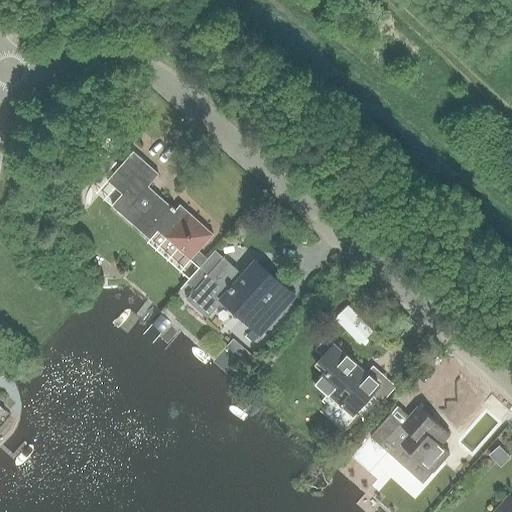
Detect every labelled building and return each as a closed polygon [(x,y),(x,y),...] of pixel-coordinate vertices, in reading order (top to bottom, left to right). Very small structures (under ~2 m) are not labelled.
[(114,126),(109,132),(124,145),(129,139),(114,126)] [(97,148),(89,156),(99,165),(106,156),(97,148)] [(132,153),(122,165),(107,181),(122,194),(111,206),(134,226),(150,240),(157,231),(190,260),(213,235),(188,212),(183,217),(172,206),(171,207),(148,187),(158,175),(132,153)] [(107,156),(99,165),(108,172),(116,163),(107,156)] [(208,319),(223,302),(259,334),(284,306),(272,296),(282,285),(256,262),(243,277),(222,259),(186,300),(208,319)] [(326,337),(314,350),(332,365),(315,384),(328,395),(331,392),(341,402),(338,405),(351,416),(370,395),(381,404),(397,387),(373,366),(364,376),(359,373),(360,372),(360,371),(361,370),(360,369),(360,368),(360,367),(359,367),(326,337)] [(240,372),(254,357),(233,338),(219,353),(240,372)] [(390,415),(370,437),(392,456),(402,446),(432,473),(449,453),(440,445),(450,434),(418,407),(402,425),(390,415)] [(506,426),(511,419),(511,413),(509,411),(501,421),(506,426)] [(510,458),(499,446),(489,455),(500,467),(510,458)] [(511,511),(511,497),(509,495),(494,511),(511,511)]
